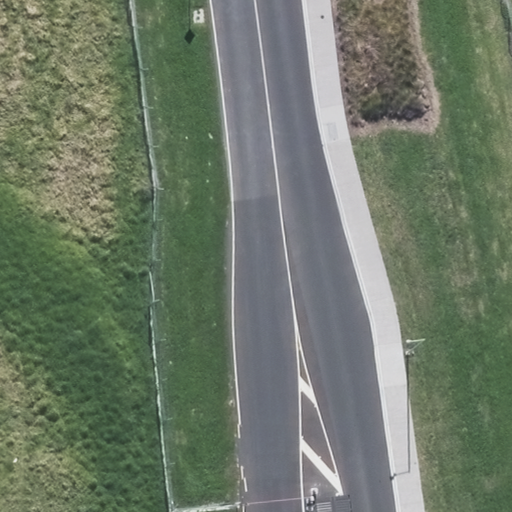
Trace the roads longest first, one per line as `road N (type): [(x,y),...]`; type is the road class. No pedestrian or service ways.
road 1 (unclassified): [(287,254),(360,433),(372,511)]
road 2 (unclassified): [(276,511),(287,254)]
road 3 (unclassified): [(253,0),(287,254)]
